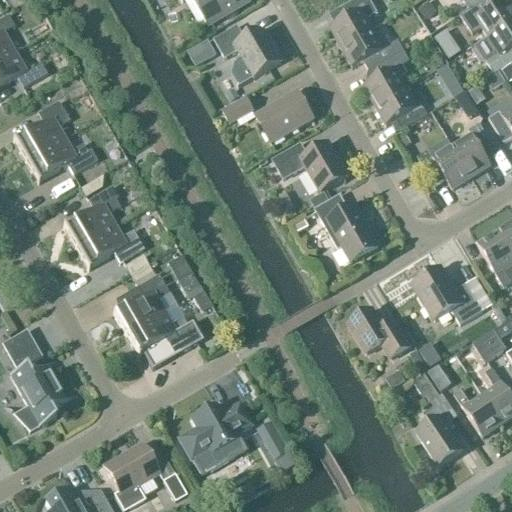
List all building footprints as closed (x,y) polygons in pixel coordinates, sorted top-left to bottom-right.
[(179,0),(182,5),(191,0),(194,0),(211,27),(246,6),(242,0),(179,0)] [(372,33),(366,22),(377,16),(367,0),(359,0),(338,12),(344,23),(329,31),(341,51),(372,33)] [(487,41),(511,24),(511,11),(505,2),(495,8),(489,0),(488,0),(469,13),(470,13),(460,20),(471,37),(481,31),(487,41)] [(460,0),(463,4),(464,4),(469,13),(488,0),(460,0)] [(0,64),(13,57),(2,37),(13,31),(7,20),(0,24),(0,64)] [(499,75),(511,66),(511,24),(487,41),(474,50),(485,66),(486,65),(495,78),(499,75)] [(239,54),(244,62),(236,66),(234,78),(240,89),(281,66),(261,32),(245,42),(237,29),(213,43),(224,62),(239,54)] [(397,45),(391,48),(386,39),(379,44),(372,33),(341,51),(352,71),(363,65),(368,75),(403,55),(397,45)] [(461,56),(447,34),(434,42),(449,64),(461,56)] [(208,45),(189,55),(196,69),(216,59),(208,45)] [(373,84),(363,90),(374,110),(406,91),(400,81),(407,77),(402,68),(408,64),(403,55),(368,75),(373,84)] [(0,91),(16,83),(22,93),(46,79),(40,68),(25,77),(13,57),(0,64),(0,91)] [(511,85),(511,68),(502,75),(509,87),(511,85)] [(495,78),(486,83),(493,94),(506,86),(499,75),(495,78)] [(457,82),(446,89),(455,103),(466,96),(457,82)] [(402,133),(427,119),(421,109),(417,111),(406,91),(374,110),(386,130),(396,124),(402,133)] [(235,94),(227,98),(232,106),(239,102),(235,94)] [(271,148),(313,123),(297,95),(255,120),(271,148)] [(230,128),(254,115),(246,102),(223,115),(230,128)] [(12,144),(25,166),(63,144),(57,132),(69,125),(58,106),(36,118),(42,129),(14,145),(13,143),(12,144)] [(511,142),(511,113),(501,120),(499,116),(488,122),(503,147),(511,142)] [(471,138),(452,150),(471,182),(491,169),(484,159),(495,153),(479,128),(468,134),(471,138)] [(405,137),(397,142),(403,152),(411,147),(405,137)] [(72,180),(96,166),(90,154),(86,156),(82,148),(70,155),(63,144),(25,166),(37,188),(39,188),(38,186),(66,169),(72,180)] [(321,196),(347,181),(327,147),(306,159),(300,148),(272,164),(283,183),(306,170),(321,196)] [(445,183),(452,194),(471,182),(452,150),(441,156),(437,149),(417,161),(434,189),(445,183)] [(87,188),(80,192),(85,201),(92,197),(87,188)] [(62,231),(75,253),(113,230),(107,219),(119,212),(114,204),(117,203),(111,191),(86,205),(92,215),(64,232),(63,230),(62,231)] [(337,254),(343,250),(352,266),(378,251),(353,208),(346,212),(339,199),(314,213),(337,254)] [(305,224),(293,231),(297,237),(308,230),(305,224)] [(511,226),(497,236),(511,260),(511,226)] [(113,230),(75,253),(87,275),(89,274),(88,272),(116,256),(122,266),(143,254),(132,235),(120,242),(113,230)] [(511,260),(497,236),(477,249),(504,292),(511,288),(510,285),(511,283),(511,260)] [(482,316),(465,288),(454,295),(439,272),(412,288),(435,325),(451,315),(460,329),(482,316)] [(113,316),(112,317),(125,339),(163,317),(157,305),(169,299),(158,279),(136,292),(118,302),(124,313),(114,318),(113,316)] [(194,283),(180,291),(184,300),(199,291),(194,283)] [(202,297),(192,303),(198,314),(209,308),(202,297)] [(496,308),(491,311),(503,329),(507,326),(496,308)] [(391,362),(409,351),(393,326),(383,333),(371,314),(348,328),(366,358),(382,348),(391,362)] [(163,317),(125,339),(137,361),(139,361),(138,359),(141,357),(152,374),(202,345),(191,327),(189,327),(186,329),(182,321),(170,328),(163,317)] [(494,334),(483,341),(496,360),(506,353),(494,334)] [(472,348),(485,367),(496,360),(483,341),(472,348)] [(9,380),(28,413),(16,419),(4,410),(3,411),(16,421),(24,429),(29,437),(53,423),(55,422),(50,414),(74,400),(73,399),(64,404),(45,371),(54,366),(54,365),(30,379),(11,344),(1,350),(16,376),(9,380)] [(431,348),(420,356),(430,372),(442,365),(431,348)] [(440,396),(451,389),(438,370),(427,377),(440,396)] [(494,391),(482,399),(502,429),(511,421),(511,402),(492,372),(485,377),(494,391)] [(428,409),(440,401),(424,378),(412,386),(428,409)] [(453,399),(482,442),(502,429),(482,399),(470,407),(461,394),(453,399)] [(196,432),(178,443),(190,464),(200,482),(245,456),(235,438),(250,430),(238,408),(224,416),(225,417),(221,419),(215,409),(191,423),(196,432)] [(438,471),(462,455),(432,411),(423,418),(429,428),(415,437),(438,471)] [(270,427),(257,435),(273,465),(287,457),(270,427)] [(135,489),(156,477),(142,451),(104,473),(118,499),(114,501),(120,511),(133,511),(144,506),(135,489)] [(174,507),(186,500),(174,478),(161,485),(174,507)] [(109,511),(100,495),(89,501),(87,496),(76,503),(70,492),(44,507),(47,511),(109,511)]
